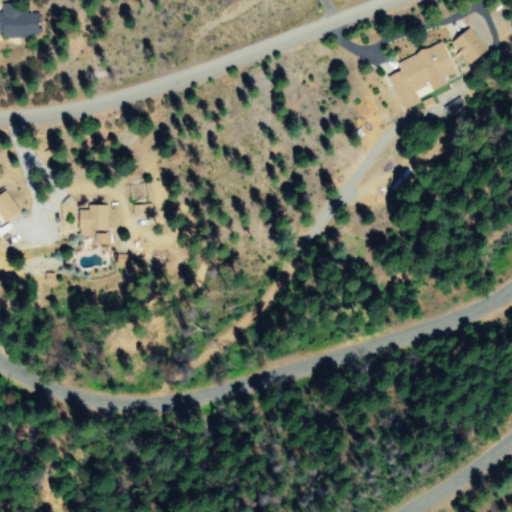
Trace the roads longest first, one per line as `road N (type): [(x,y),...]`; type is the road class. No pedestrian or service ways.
road 1 (residential): [(402,511),(511,435),(494,300),(167,402),(88,398),(0,359)]
road 2 (residential): [(0,116),(159,85),(382,0)]
